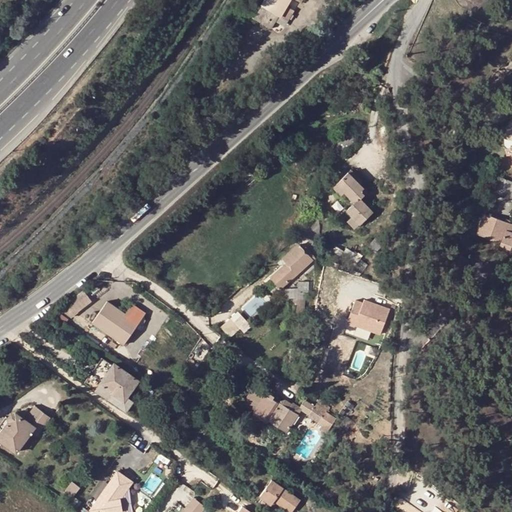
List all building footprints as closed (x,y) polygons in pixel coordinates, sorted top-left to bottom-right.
[(279,16),(288,0),(265,0),(262,6),(278,15),(279,16)] [(454,0),(456,2),(459,5),(461,7),(464,9),(467,11),(470,12),(474,13),(477,13),(480,13),(484,13),(487,12),(490,11),(493,9),(496,7),(499,5),(501,2),(502,0),(454,0)] [(259,12),(275,21),(278,15),(262,6),(259,12)] [(257,15),(253,21),(267,30),(271,23),(257,15)] [(315,128),(303,114),(274,140),(286,154),(315,128)] [(354,140),(343,130),(331,143),(327,139),(322,145),(336,159),(354,140)] [(349,170),(347,172),(358,183),(360,181),(349,170)] [(347,172),(332,186),(340,194),(343,191),(345,194),(353,202),(358,197),(362,193),(359,190),(361,187),(358,183),(347,172)] [(511,182),(498,177),(492,190),(511,198),(511,182)] [(358,223),(371,210),(358,197),(353,202),(345,210),(350,215),(345,220),(353,227),(358,223)] [(511,232),(511,229),(511,224),(483,213),(476,230),(500,240),(498,244),(508,248),(511,239),(511,232)] [(308,242),(318,236),(317,215),(300,231),(308,242)] [(388,237),(382,231),(369,245),(376,251),(388,237)] [(270,276),(280,287),(311,259),(297,243),(282,257),(286,261),(270,276)] [(356,260),(344,252),(339,260),(350,267),(356,260)] [(451,253),(447,268),(462,272),(466,257),(451,253)] [(262,283),(272,294),(280,287),(270,276),(262,283)] [(295,297),(299,317),(305,315),(302,297),(307,297),(308,281),(297,281),(296,288),(287,287),(286,297),(295,297)] [(84,295),(74,302),(80,309),(90,302),(84,295)] [(355,300),(347,322),(380,333),(389,309),(364,300),(363,303),(355,300)] [(123,314),(105,301),(90,322),(121,345),(144,314),(130,304),(123,314)] [(76,312),(80,309),(74,302),(71,305),(76,312)] [(242,328),(245,332),(253,326),(240,310),(222,325),(231,337),(242,328)] [(112,363),(101,356),(90,372),(100,380),(112,363)] [(138,379),(113,362),(112,363),(100,380),(94,389),(125,411),(132,401),(126,396),(138,379)] [(90,386),(94,389),(100,380),(90,372),(83,381),(90,386)] [(244,402),(255,387),(254,386),(243,401),(244,402)] [(254,409),(264,393),(255,387),(244,402),(254,409)] [(252,411),(260,416),(259,418),(266,422),(268,420),(284,431),(296,413),(291,410),(294,406),(283,398),(281,399),(279,402),(272,397),(273,395),(266,390),(264,393),(254,409),(252,411)] [(301,409),(306,401),(303,399),(298,407),(301,409)] [(308,413),(313,406),(306,401),(301,409),(308,413)] [(316,402),(313,406),(308,413),(318,420),(322,414),(332,421),(334,418),(327,413),(329,411),(316,402)] [(7,416),(8,420),(0,430),(0,440),(15,451),(31,431),(36,434),(49,416),(34,405),(24,418),(16,412),(10,412),(7,416)] [(324,433),(332,421),(322,414),(318,420),(321,423),(318,428),(324,433)] [(91,510),(94,511),(131,511),(121,505),(137,480),(118,468),(91,510)] [(271,480),(259,495),(271,504),(274,500),(291,511),(299,500),(271,480)] [(72,495),(78,487),(70,481),(64,489),(72,495)] [(422,491),(419,496),(431,502),(434,496),(422,491)] [(266,510),(271,504),(259,495),(255,502),(266,510)] [(200,511),(204,508),(192,498),(181,511),(200,511)]
